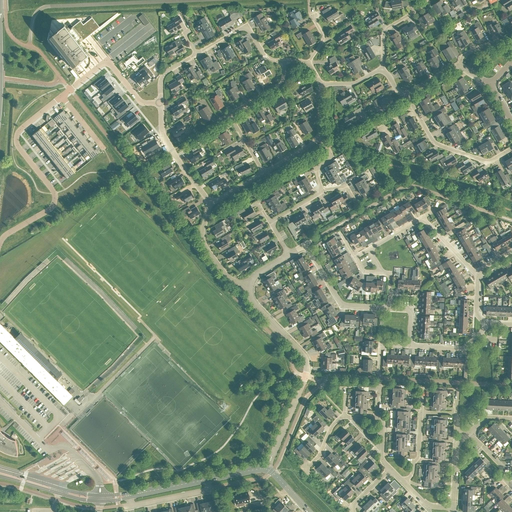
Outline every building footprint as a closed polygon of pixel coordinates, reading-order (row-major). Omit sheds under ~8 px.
[(390,1),(390,2),(388,2),(386,2),(384,8),(387,9),(392,8),(392,10),(402,8),(402,7),(404,6),(405,7),(410,4),(407,0),(405,0),(403,1),(402,1),(401,1),(400,0),(393,0),(394,0),(390,1)] [(511,0),(503,0),(501,2),(504,7),(506,6),(509,11),(511,9),(511,0)] [(437,14),(441,11),(443,15),(449,11),(446,5),(443,7),(440,1),(432,6),(437,14)] [(333,19),(336,24),(345,18),(342,13),(339,15),(335,8),(330,11),(328,8),(322,12),(323,15),(324,15),(329,22),(333,19)] [(300,15),(301,15),(299,11),(296,13),(294,10),(289,13),(292,20),(290,21),(292,24),(290,25),(293,29),(300,25),(298,21),(302,19),(300,15)] [(379,24),(377,20),(380,18),(377,12),(370,16),(370,17),(366,19),(365,20),(370,29),(379,24)] [(230,18),(229,17),(219,23),(223,30),(233,24),(232,22),(240,17),(238,13),(233,13),(230,15),(232,17),(230,18)] [(142,14),(138,17),(145,26),(149,23),(142,14)] [(260,26),(263,32),(271,27),(267,21),(268,21),(266,18),(264,19),(261,14),(253,19),(258,27),(260,26)] [(418,19),(422,27),(428,24),(428,25),(434,21),(429,14),(424,17),(423,16),(418,19)] [(179,24),(182,22),(179,16),(173,20),(175,22),(167,27),(171,34),(181,28),(179,24)] [(57,33),(50,38),(73,68),(80,62),(88,56),(79,44),(100,28),(92,18),(83,25),(80,21),(73,27),(68,30),(65,26),(57,33)] [(195,28),(198,33),(202,31),(207,40),(215,35),(212,30),(209,24),(208,24),(206,22),(207,22),(204,18),(197,22),(199,26),(195,28)] [(483,37),(480,31),(482,30),(477,21),(473,24),(475,26),(473,27),(475,29),(471,32),(472,33),(471,35),(473,36),(476,41),(483,37)] [(407,27),(406,26),(401,29),(406,36),(407,35),(409,39),(416,35),(414,31),(417,29),(413,23),(407,27)] [(491,33),(494,32),(497,37),(503,33),(500,26),(499,27),(497,24),(493,26),(492,24),(487,26),(491,33)] [(336,38),(340,45),(350,39),(348,34),(350,33),(351,33),(354,31),(350,26),(344,29),(346,32),(336,38)] [(303,36),(308,46),(316,41),(309,31),(303,34),(302,32),(296,35),(298,39),(303,36)] [(458,44),(461,49),(468,45),(463,36),(465,35),(463,31),(458,34),(460,38),(456,40),(456,41),(458,44)] [(268,43),(272,50),(282,44),(279,40),(281,39),(278,33),(273,36),(275,39),(268,43)] [(403,45),(404,45),(397,33),(391,36),(398,48),(401,46),(402,47),(404,46),(403,45)] [(174,43),(165,49),(169,55),(175,52),(177,55),(184,50),(181,45),(180,43),(181,43),(179,39),(173,42),(174,43)] [(248,44),(249,44),(247,41),(244,42),(242,39),(236,43),(240,49),(241,48),(245,54),(252,50),(248,44)] [(362,50),(369,61),(375,57),(370,47),(373,46),(369,40),(364,43),(367,47),(362,50)] [(447,43),(449,47),(442,51),(448,60),(455,56),(450,49),(453,47),(449,41),(447,43)] [(217,51),(221,58),(224,55),(227,60),(235,56),(229,46),(222,50),(222,49),(217,51)] [(428,60),(433,69),(440,65),(435,56),(438,54),(434,48),(428,52),(432,58),(428,60)] [(134,55),(124,63),(126,66),(126,67),(128,70),(135,63),(138,66),(145,61),(142,57),(138,60),(134,55)] [(201,61),(206,70),(210,67),(213,72),(220,68),(216,61),(213,63),(209,56),(201,61)] [(329,59),(330,65),(326,68),(330,74),(339,69),(337,65),(339,64),(334,56),(329,59)] [(348,58),(350,62),(346,65),(348,66),(349,67),(351,69),(352,68),(353,70),(352,71),(353,73),(352,74),(353,75),(361,70),(359,65),(362,63),(359,57),(355,59),(353,56),(348,58)] [(422,70),(426,68),(422,61),(416,64),(417,66),(413,68),(418,77),(424,74),(422,70)] [(264,66),(260,68),(259,66),(260,66),(258,63),(253,66),(255,71),(258,76),(261,75),(263,73),(266,77),(271,74),(269,69),(267,70),(264,66)] [(147,80),(153,75),(146,66),(140,71),(142,74),(135,79),(140,85),(143,83),(145,85),(149,83),(147,80)] [(185,70),(187,74),(187,75),(190,80),(196,77),(197,80),(203,77),(199,70),(196,73),(192,66),(185,70)] [(402,78),(403,77),(406,83),(412,79),(405,67),(398,71),(402,78)] [(242,82),(248,92),(255,88),(250,80),(253,78),(249,72),(244,76),(247,80),(242,82)] [(169,86),(173,93),(183,88),(180,83),(184,81),(180,75),(176,78),(178,81),(169,86)] [(455,85),(457,87),(466,82),(463,77),(458,80),(457,77),(451,81),(454,86),(455,85)] [(381,86),(382,85),(378,78),(367,84),(372,91),(375,89),(377,92),(383,89),(381,86)] [(99,80),(93,85),(96,88),(97,87),(100,92),(110,84),(106,79),(101,83),(99,80)] [(230,82),(231,83),(231,87),(232,89),(226,92),(232,101),(239,97),(236,93),(240,91),(233,80),(230,82)] [(467,92),(466,89),(469,87),(466,82),(457,87),(455,89),(457,92),(457,91),(460,96),(467,92)] [(503,88),(504,90),(502,91),(504,94),(506,94),(506,93),(510,100),(511,99),(511,85),(510,82),(504,85),(503,88)] [(110,84),(100,92),(101,92),(102,91),(104,94),(102,95),(103,97),(101,99),(103,102),(110,97),(108,94),(114,89),(110,84)] [(298,93),(300,92),(302,96),(313,90),(309,84),(299,89),(298,87),(292,90),(295,95),(298,93)] [(224,106),(219,97),(221,96),(218,90),(215,91),(217,95),(210,100),(216,111),(224,106)] [(470,98),(472,102),(481,96),(478,91),(472,95),(470,92),(464,95),(467,100),(470,98)] [(338,98),(342,105),(347,102),(348,104),(356,99),(353,93),(350,95),(348,92),(345,94),(344,92),(340,94),(341,96),(338,98)] [(419,102),(422,108),(430,103),(428,100),(431,98),(429,93),(423,97),(425,99),(419,102)] [(372,101),(376,107),(380,104),(384,111),(389,108),(388,105),(393,102),(389,95),(380,101),(378,98),(372,101)] [(112,98),(107,102),(114,110),(124,101),(120,96),(114,101),(112,98)] [(471,107),(474,112),(480,109),(478,105),(484,102),(481,96),(472,102),(474,105),(471,107)] [(178,105),(171,110),(175,117),(180,114),(180,115),(183,113),(182,113),(186,111),(183,106),(188,103),(184,97),(176,102),(178,105)] [(288,107),(282,97),(279,99),(280,100),(277,101),(278,102),(273,105),(278,113),(288,107)] [(298,106),(299,108),(302,106),(305,112),(310,109),(311,110),(314,108),(309,99),(298,106)] [(124,101),(114,110),(118,114),(116,116),(118,119),(124,114),(122,111),(128,106),(124,101)] [(430,103),(422,108),(426,113),(431,110),(433,112),(440,108),(437,103),(432,106),(430,103)] [(195,107),(198,112),(199,111),(205,122),(213,118),(206,107),(203,109),(201,104),(195,107)] [(358,116),(364,113),(361,107),(342,118),(344,122),(345,122),(346,125),(352,121),(352,122),(357,119),(354,115),(357,114),(358,116)] [(480,116),(482,119),(491,114),(488,108),(482,112),(480,109),(474,112),(477,117),(480,116)] [(259,119),(259,120),(260,121),(261,121),(264,119),(267,123),(273,119),(270,114),(266,116),(263,109),(256,113),(259,119)] [(434,117),(437,122),(448,116),(447,116),(446,113),(445,113),(442,109),(437,112),(438,114),(434,117)] [(69,118),(71,117),(67,112),(65,114),(63,111),(53,119),(56,122),(60,119),(63,123),(69,118)] [(130,127),(139,120),(134,114),(128,118),(126,116),(121,121),(123,123),(126,121),(130,127)] [(491,114),(482,119),(484,122),(481,124),(484,129),(490,126),(488,123),(494,119),(491,114)] [(400,118),(404,125),(406,124),(411,131),(418,127),(412,118),(409,119),(408,117),(404,119),(402,116),(400,118)] [(448,116),(437,122),(440,128),(445,125),(446,128),(452,124),(450,122),(451,121),(448,116),(447,116),(448,116)] [(75,126),(77,124),(73,119),(71,121),(69,118),(63,123),(59,126),(62,129),(65,126),(69,130),(75,125),(75,126)] [(251,130),(253,133),(259,130),(254,123),(251,124),(247,118),(241,122),(247,132),(251,130)] [(298,126),(304,135),(312,131),(306,121),(305,122),(303,120),(301,121),(295,124),(297,127),(298,126)] [(171,132),(176,139),(184,133),(182,130),(185,128),(181,122),(176,125),(177,128),(171,132)] [(400,134),(402,138),(407,135),(403,128),(401,130),(397,123),(391,127),(396,136),(400,134)] [(446,134),(449,139),(456,134),(455,131),(457,130),(454,124),(447,128),(449,132),(446,134)] [(83,132),(79,127),(77,128),(75,126),(75,125),(69,130),(65,133),(67,136),(71,133),(74,137),(80,132),(81,133),(83,132)] [(143,136),(149,132),(143,125),(134,133),(140,140),(143,137),(143,136)] [(493,125),(487,129),(489,132),(491,131),(497,141),(505,137),(498,126),(495,128),(493,125)] [(40,129),(32,135),(36,140),(43,134),(45,132),(42,128),(40,129)] [(287,139),(292,148),(298,144),(293,135),(295,134),(292,129),(287,132),(290,137),(287,139)] [(366,129),(360,133),(363,140),(367,137),(368,140),(377,135),(374,129),(368,132),(366,129)] [(43,134),(36,140),(39,144),(47,138),(49,136),(45,132),(43,134)] [(88,139),(84,134),(83,135),(81,133),(80,132),(74,137),(71,140),(73,144),(77,141),(80,145),(86,140),(87,140),(88,139)] [(217,135),(218,137),(219,136),(223,142),(224,141),(226,144),(231,142),(229,138),(230,137),(228,134),(227,135),(226,132),(221,135),(220,133),(217,135)] [(391,145),(396,153),(400,151),(397,146),(399,145),(398,143),(398,142),(397,140),(395,141),(394,139),(392,141),(391,139),(390,139),(387,134),(382,138),(387,147),(391,145)] [(456,134),(449,139),(452,144),(455,142),(457,145),(464,141),(461,136),(458,137),(456,134)] [(273,143),(269,135),(265,138),(269,145),(273,143)] [(47,138),(39,144),(42,148),(50,142),(47,138),(49,137),(49,136),(47,138)] [(486,142),(483,144),(488,152),(493,148),(490,144),(493,142),(490,136),(484,139),(486,142)] [(409,145),(411,148),(415,146),(419,152),(430,146),(426,139),(418,143),(417,140),(409,145)] [(94,146),(90,141),(89,143),(87,140),(86,140),(80,145),(76,148),(79,151),(83,148),(86,152),(92,147),(94,146)] [(146,141),(140,145),(142,148),(145,147),(149,154),(159,147),(155,141),(148,144),(146,141)] [(50,142),(42,148),(46,152),(53,146),(54,146),(54,145),(53,146),(50,142)] [(277,148),(279,152),(286,149),(283,144),(282,145),(280,142),(277,144),(276,142),(271,145),(274,150),(277,148)] [(269,149),(266,143),(265,144),(258,148),(260,151),(258,152),(264,162),(271,157),(267,151),(269,149)] [(488,152),(483,144),(478,147),(478,146),(475,148),(475,149),(473,149),(472,151),(479,154),(479,155),(479,154),(480,154),(481,154),(482,154),(482,155),(488,152)] [(199,153),(202,151),(199,145),(191,150),(193,153),(188,156),(192,163),(202,157),(199,153)] [(53,146),(46,152),(49,157),(57,150),(59,149),(58,150),(54,146),(53,146)] [(100,153),(96,148),(94,150),(92,147),(86,152),(82,155),(85,158),(89,155),(92,159),(100,153)] [(225,152),(228,157),(232,155),(235,160),(244,155),(240,147),(235,150),(233,147),(225,152)] [(57,150),(49,157),(53,161),(60,155),(62,153),(59,149),(57,150)] [(428,158),(430,161),(436,158),(437,160),(443,156),(442,154),(439,156),(435,150),(431,152),(430,150),(424,153),(427,159),(428,158)] [(220,151),(216,153),(220,161),(224,158),(220,151)] [(60,155),(53,161),(56,165),(64,159),(65,157),(63,159),(60,155),(62,153),(60,155)] [(64,159),(56,165),(60,170),(67,164),(69,162),(65,157),(64,159)] [(457,162),(456,161),(457,161),(456,159),(455,159),(453,157),(447,160),(445,157),(439,161),(443,167),(445,166),(446,168),(457,162)] [(207,167),(200,171),(203,178),(214,171),(212,168),(216,166),(212,159),(205,164),(207,167)] [(328,178),(337,173),(340,172),(337,168),(339,167),(336,161),(326,167),(329,171),(325,173),(328,178)] [(67,164),(60,170),(63,174),(71,168),(73,167),(71,168),(68,164),(69,162),(67,164)] [(171,168),(172,167),(170,162),(158,169),(163,177),(173,171),(171,168)] [(456,166),(459,171),(461,170),(464,174),(467,173),(467,172),(473,169),(469,162),(464,165),(463,162),(456,166)] [(248,164),(244,166),(242,163),(234,168),(236,172),(239,170),(242,175),(245,174),(245,175),(252,171),(248,164)] [(71,168),(63,174),(67,179),(75,173),(77,172),(73,167),(71,168)] [(471,174),(474,179),(477,177),(480,182),(484,180),(489,178),(485,170),(478,174),(477,171),(471,174)] [(506,179),(504,176),(501,170),(495,173),(500,182),(502,186),(508,183),(506,180),(506,179)] [(337,173),(328,178),(332,184),(338,181),(340,184),(347,180),(344,175),(339,177),(337,173)] [(355,184),(358,189),(366,184),(365,181),(368,179),(365,174),(359,178),(361,180),(355,184)] [(209,183),(213,190),(221,185),(223,188),(229,184),(225,179),(222,181),(219,177),(209,183)] [(184,184),(181,178),(177,180),(174,179),(167,182),(170,187),(169,188),(172,192),(176,190),(176,189),(184,184)] [(299,185),(301,188),(309,183),(306,178),(300,181),(299,179),(293,182),(296,187),(299,185)] [(366,184),(358,189),(361,194),(367,191),(369,195),(376,191),(373,184),(371,185),(370,182),(366,184)] [(306,192),(312,189),(309,183),(301,188),(298,190),(303,197),(308,194),(306,192)] [(267,200),(270,206),(278,201),(276,198),(280,196),(277,190),(270,194),(272,197),(267,200)] [(177,200),(181,197),(185,203),(194,197),(190,191),(184,195),(184,194),(182,195),(181,193),(175,197),(177,200)] [(340,194),(335,197),(339,204),(342,202),(344,205),(349,202),(346,195),(342,197),(340,194)] [(339,204),(335,197),(330,200),(332,203),(328,205),(332,212),(338,209),(336,206),(339,204)] [(423,199),(419,202),(423,210),(428,207),(427,205),(430,203),(427,197),(426,197),(425,197),(423,198),(423,199)] [(423,210),(419,202),(417,200),(413,202),(413,204),(411,205),(413,210),(415,213),(418,211),(418,212),(423,210)] [(278,201),(270,206),(273,212),(279,208),(280,211),(287,208),(284,202),(280,204),(278,201)] [(320,202),(315,205),(320,213),(323,212),(324,213),(329,210),(326,205),(323,206),(320,202)] [(409,202),(404,205),(412,220),(414,218),(411,212),(411,211),(413,210),(411,205),(409,202)] [(435,213),(438,217),(444,214),(447,213),(444,208),(447,206),(445,204),(440,207),(441,210),(435,213)] [(320,213),(315,205),(310,208),(313,212),(310,214),(313,219),(318,216),(317,215),(320,213)] [(399,207),(400,208),(404,215),(406,214),(407,215),(411,220),(412,220),(404,205),(399,207)] [(189,215),(191,219),(200,214),(196,207),(190,210),(189,207),(182,211),(185,217),(189,215)] [(400,208),(395,211),(400,219),(404,216),(404,215),(400,208)] [(237,213),(239,216),(242,214),(246,220),(255,215),(252,209),(246,212),(244,209),(237,213)] [(395,211),(391,214),(390,214),(394,221),(395,222),(400,219),(395,211)] [(302,212),(297,215),(302,224),(304,226),(308,224),(309,225),(313,223),(308,215),(305,217),(302,212)] [(390,213),(385,216),(390,223),(394,221),(390,214),(391,214),(390,213)] [(438,220),(440,223),(447,219),(444,214),(438,217),(439,219),(438,220)] [(302,224),(297,215),(292,218),(294,221),(289,224),(290,227),(289,228),(294,236),(297,235),(296,233),(302,229),(299,226),(302,224)] [(385,216),(380,218),(384,225),(385,226),(387,225),(391,230),(393,229),(393,228),(390,224),(390,223),(385,216)] [(378,221),(374,224),(378,231),(377,231),(378,232),(383,229),(382,227),(384,225),(380,218),(378,220),(378,221)] [(443,226),(444,227),(450,224),(447,219),(440,223),(442,226),(443,226)] [(249,226),(250,226),(253,232),(263,227),(259,220),(254,223),(253,220),(245,224),(246,226),(249,226)] [(460,227),(466,224),(464,222),(455,227),(452,222),(450,224),(444,227),(447,232),(452,228),(454,231),(460,227)] [(456,233),(459,238),(465,234),(465,235),(467,233),(465,230),(470,226),(471,225),(469,222),(466,224),(460,227),(462,230),(456,233)] [(226,232),(224,228),(225,227),(222,223),(215,227),(216,229),(213,231),(217,238),(224,233),(226,232)] [(373,223),(368,226),(373,233),(377,231),(378,231),(374,224),(373,223)] [(364,228),(364,229),(368,236),(373,233),(368,226),(364,228)] [(364,229),(360,232),(364,240),(369,237),(368,236),(364,229)] [(415,231),(411,233),(413,236),(415,235),(417,239),(420,238),(425,234),(423,230),(417,233),(415,231)] [(359,241),(355,235),(353,231),(348,234),(347,233),(345,234),(351,245),(354,243),(354,244),(359,242),(359,241)] [(258,233),(253,236),(256,241),(259,239),(261,242),(269,238),(266,232),(259,236),(258,233)] [(360,232),(355,235),(359,241),(359,242),(359,243),(364,240),(360,232)] [(465,234),(459,238),(460,239),(459,240),(461,243),(470,238),(467,233),(465,235),(465,234)] [(223,242),(217,245),(221,251),(230,246),(227,242),(231,239),(228,234),(221,238),(223,242)] [(420,238),(422,243),(429,239),(427,235),(426,236),(425,234),(420,238)] [(505,237),(502,239),(506,246),(510,244),(509,243),(510,242),(507,236),(506,234),(504,235),(505,237)] [(496,235),(494,237),(497,242),(501,248),(502,247),(503,248),(506,246),(502,239),(499,241),(496,235)] [(330,236),(323,240),(324,243),(325,243),(328,247),(336,243),(338,241),(335,237),(333,238),(332,239),(330,236)] [(497,242),(494,237),(493,238),(494,240),(491,242),(490,239),(487,241),(490,246),(493,244),(496,250),(501,248),(497,242)] [(470,238),(461,243),(463,247),(464,246),(465,248),(473,243),(471,238),(470,238)] [(422,243),(425,248),(431,244),(430,243),(431,242),(429,239),(422,243)] [(328,247),(327,248),(330,253),(337,248),(336,246),(337,244),(340,242),(339,241),(338,241),(336,243),(328,247)] [(270,246),(266,249),(269,255),(274,252),(273,250),(277,248),(274,242),(270,245),(270,246)] [(464,250),(466,253),(476,248),(474,245),(475,245),(473,243),(465,248),(466,249),(464,250)] [(427,250),(428,253),(435,249),(433,245),(432,246),(431,244),(425,248),(422,250),(423,252),(427,250)] [(238,258),(235,254),(239,252),(236,246),(229,249),(231,252),(225,255),(228,259),(229,259),(230,262),(238,258)] [(333,261),(334,260),(340,257),(338,254),(340,253),(337,248),(330,253),(332,257),(331,258),(333,261)] [(470,256),(470,258),(476,254),(479,253),(476,248),(466,253),(468,257),(470,256)] [(428,253),(426,254),(428,259),(431,257),(431,258),(437,254),(436,252),(437,252),(435,249),(428,253)] [(476,254),(470,258),(473,262),(481,257),(479,253),(476,254)] [(243,262),(236,265),(240,272),(249,266),(246,263),(252,259),(249,254),(241,259),(243,262)] [(428,259),(427,260),(430,264),(429,265),(430,268),(435,265),(434,262),(438,259),(440,259),(437,254),(431,258),(431,257),(428,259)] [(334,260),(337,265),(345,260),(346,260),(351,257),(350,255),(345,258),(344,258),(343,258),(342,255),(340,257),(334,260)] [(296,264),(297,267),(305,263),(302,257),(296,260),(295,258),(290,261),(292,266),(296,264)] [(337,265),(339,269),(340,269),(346,266),(347,265),(345,260),(337,265)] [(444,269),(446,268),(452,264),(449,260),(443,263),(442,261),(437,264),(438,266),(441,265),(444,269)] [(297,274),(299,277),(304,274),(303,271),(308,268),(305,263),(297,267),(300,272),(297,274)] [(338,270),(341,275),(356,266),(355,264),(349,268),(348,268),(346,266),(340,269),(339,269),(338,270)] [(446,268),(449,273),(456,269),(454,265),(453,266),(452,264),(446,268)] [(341,275),(344,279),(349,277),(352,275),(350,272),(351,271),(357,268),(356,266),(341,275)] [(448,277),(449,279),(458,274),(457,273),(458,272),(456,269),(449,273),(450,276),(448,277)] [(504,269),(499,272),(503,280),(508,277),(505,272),(504,269)] [(263,282),(267,287),(274,282),(273,279),(276,278),(274,275),(275,275),(273,272),(267,275),(269,278),(263,282)] [(499,272),(494,275),(499,283),(503,280),(499,272)] [(305,280),(307,283),(314,278),(311,273),(306,276),(304,274),(299,277),(296,278),(298,281),(300,279),(302,282),(305,280)] [(453,280),(455,283),(462,278),(460,275),(459,276),(458,274),(449,279),(450,281),(453,280)] [(401,290),(403,290),(404,275),(402,275),(402,279),(401,280),(398,280),(398,277),(394,277),(394,284),(398,284),(397,288),(401,289),(401,290)] [(494,275),(490,278),(494,285),(499,283),(494,275)] [(305,287),(308,292),(313,289),(312,287),(317,284),(314,278),(307,283),(308,286),(305,287)] [(348,285),(353,288),(358,281),(353,278),(348,285)] [(454,287),(455,289),(463,284),(463,282),(464,282),(462,278),(455,283),(456,286),(454,287)] [(494,285),(490,278),(485,280),(489,288),(494,285)] [(358,281),(353,288),(358,291),(362,284),(358,281)] [(377,281),(376,283),(377,283),(376,290),(382,290),(382,291),(385,291),(385,282),(382,282),(382,281),(377,281)] [(274,282),(267,287),(270,292),(275,289),(277,292),(282,288),(279,284),(276,285),(274,282)] [(454,294),(456,297),(460,296),(462,295),(460,292),(466,289),(463,284),(455,289),(454,290),(456,293),(454,294)] [(313,293),(316,298),(323,294),(320,288),(315,292),(313,289),(308,292),(307,293),(308,296),(313,293)] [(277,304),(284,299),(288,298),(283,290),(277,293),(275,294),(277,297),(273,299),(277,304)] [(323,294),(316,298),(317,301),(314,303),(317,308),(323,305),(321,302),(327,299),(323,294)] [(454,305),(457,305),(467,305),(467,300),(460,300),(460,296),(456,297),(454,297),(454,305)] [(284,299),(277,304),(280,309),(285,306),(287,309),(292,305),(291,303),(288,305),(284,299)] [(324,310),(326,314),(334,310),(331,305),(330,306),(328,303),(320,308),(322,311),(324,310)] [(289,318),(289,319),(297,314),(295,311),(298,309),(296,305),(291,308),(292,311),(286,315),(288,318),(289,318)] [(334,310),(326,314),(329,319),(327,320),(329,323),(327,323),(329,326),(337,322),(334,316),(337,315),(334,310)] [(297,314),(289,319),(290,320),(289,321),(291,324),(298,320),(300,323),(305,320),(302,316),(301,317),(300,316),(299,317),(297,314)] [(369,325),(369,323),(368,323),(369,314),(363,314),(363,318),(360,317),(360,325),(369,325)] [(368,323),(369,323),(374,323),(374,326),(377,326),(377,318),(374,318),(374,314),(369,314),(368,323)] [(320,322),(316,315),(311,317),(313,320),(315,318),(318,323),(320,322)] [(340,326),(350,327),(350,315),(345,315),(344,319),(341,318),(341,323),(340,323),(340,326)] [(350,315),(350,327),(355,327),(358,327),(359,317),(356,316),(356,315),(350,315)] [(302,331),(303,332),(310,328),(308,325),(312,323),(309,319),(304,322),(306,324),(299,328),(301,332),(302,331)] [(0,340),(29,370),(64,405),(73,396),(56,379),(62,374),(42,355),(39,358),(37,355),(40,352),(20,333),(15,338),(0,323),(0,340)] [(465,333),(466,328),(459,328),(456,327),(456,328),(453,328),(453,333),(450,332),(449,335),(452,336),(458,336),(459,333),(465,333)] [(310,328),(303,332),(303,334),(302,334),(305,338),(311,334),(313,336),(318,333),(316,329),(312,331),(310,328)] [(315,345),(316,346),(324,342),(322,338),(325,336),(323,332),(318,335),(319,338),(312,342),(314,346),(315,345)] [(364,341),(364,346),(373,347),(373,341),(369,341),(369,338),(363,338),(363,341),(364,341)] [(324,342),(316,346),(317,347),(316,348),(318,352),(325,348),(326,350),(331,347),(329,343),(326,345),(324,342)] [(373,347),(364,346),(364,352),(361,352),(361,355),(369,355),(369,352),(372,352),(373,347)] [(392,367),(392,364),(392,350),(391,350),(391,354),(390,355),(387,355),(386,357),(383,357),(382,367),(392,367)] [(408,366),(411,367),(412,359),(409,359),(409,356),(405,356),(405,351),(403,351),(403,364),(408,365),(408,366)] [(414,368),(420,368),(420,352),(419,352),(418,356),(418,357),(415,356),(415,359),(412,359),(411,367),(414,367),(414,368)] [(435,368),(439,369),(439,360),(436,360),(437,358),(433,357),(433,353),(431,352),(431,366),(435,366),(435,368)] [(444,367),(448,367),(448,353),(447,353),(446,357),(446,358),(443,358),(442,360),(439,360),(439,369),(444,369),(444,367)] [(459,354),(459,367),(464,368),(464,370),(467,370),(467,362),(464,362),(465,359),(461,359),(461,358),(461,354),(459,354)] [(323,361),(323,363),(332,363),(332,360),(336,360),(336,355),(330,355),(330,358),(322,357),(322,361),(323,361)] [(363,359),(363,365),(372,365),(372,360),(368,360),(368,357),(361,356),(361,359),(363,359)] [(332,363),(323,363),(323,364),(322,364),(321,368),(329,369),(329,372),(335,372),(335,367),(331,367),(332,363)] [(372,365),(363,365),(363,368),(360,368),(360,373),(368,374),(368,371),(371,371),(372,365)] [(398,385),(398,397),(403,397),(406,397),(406,394),(405,394),(405,389),(400,388),(400,385),(398,385)] [(360,400),(360,414),(367,414),(367,411),(362,411),(362,408),(368,409),(368,403),(366,403),(366,400),(360,400)] [(319,412),(326,419),(329,416),(331,418),(335,414),(330,410),(328,412),(323,407),(322,407),(321,406),(320,406),(319,407),(319,408),(318,409),(318,410),(318,411),(319,411),(319,412)] [(403,408),(403,420),(411,420),(410,417),(410,412),(405,411),(405,408),(403,408)] [(323,427),(319,423),(321,421),(320,420),(321,419),(317,414),(313,418),(314,420),(314,422),(316,423),(313,426),(319,432),(324,428),(323,427)] [(403,420),(402,431),(404,431),(404,428),(409,429),(410,423),(411,420),(403,420)] [(487,429),(491,433),(498,426),(494,422),(487,429)] [(319,432),(313,426),(310,429),(308,426),(304,430),(308,434),(310,432),(315,437),(319,432)] [(491,433),(495,437),(502,430),(498,426),(491,433)] [(17,447),(17,445),(16,443),(16,442),(15,440),(14,440),(13,439),(12,439),(10,438),(9,437),(7,436),(6,435),(4,433),(0,437),(0,430),(1,430),(0,428),(0,449),(0,450),(2,450),(3,451),(5,452),(6,453),(8,453),(9,454),(11,454),(13,455),(14,455),(16,455),(18,456),(18,454),(18,452),(18,450),(17,449),(17,447)] [(341,438),(343,441),(350,434),(345,430),(341,434),(339,432),(335,436),(334,438),(337,441),(341,438)] [(495,437),(499,441),(505,434),(502,430),(495,437)] [(350,434),(343,441),(348,445),(343,449),(345,451),(351,445),(350,443),(354,439),(350,434)] [(506,441),(509,438),(505,434),(499,441),(501,443),(502,445),(503,445),(506,441)] [(306,444),(304,446),(310,453),(315,449),(310,444),(313,441),(308,436),(303,441),(306,444)] [(401,457),(400,457),(400,459),(406,459),(406,458),(409,458),(409,457),(403,457),(403,451),(408,451),(408,446),(406,446),(406,443),(401,443),(401,457)] [(355,452),(357,455),(363,448),(359,444),(354,448),(353,446),(348,451),(352,455),(355,452)] [(310,453),(304,446),(299,450),(296,448),(293,450),(298,455),(301,453),(305,458),(310,453)] [(363,448),(357,455),(360,457),(357,460),(361,464),(365,459),(363,457),(368,453),(363,448)] [(435,459),(435,462),(437,462),(438,451),(433,451),(429,450),(430,453),(430,459),(435,459)] [(345,463),(338,456),(336,458),(333,456),(331,453),(325,458),(333,467),(334,466),(338,470),(340,468),(345,463)] [(480,458),(476,462),(482,468),(485,466),(486,468),(490,464),(484,458),(482,460),(480,458)] [(359,467),(360,468),(361,469),(364,467),(370,473),(374,469),(374,470),(377,467),(371,460),(365,464),(363,462),(359,467)] [(423,473),(431,473),(432,462),(430,462),(430,465),(424,464),(424,470),(423,473)] [(476,462),(472,465),(478,472),(482,468),(476,462)] [(316,469),(325,478),(330,472),(322,463),(316,469)] [(472,465),(468,469),(474,476),(478,472),(472,465)] [(360,472),(356,477),(362,483),(367,479),(362,474),(364,472),(361,469),(360,468),(358,470),(360,472)] [(474,476),(468,469),(464,473),(465,474),(463,476),(466,479),(465,484),(468,484),(469,483),(470,483),(472,481),(470,479),(474,476)] [(335,477),(334,479),(335,480),(339,476),(333,471),(331,473),(335,477)] [(430,488),(431,473),(423,473),(424,476),(423,482),(424,482),(424,484),(424,488),(430,488)] [(362,483),(356,477),(353,474),(347,480),(351,485),(353,483),(358,488),(362,483)] [(346,487),(343,489),(349,496),(354,491),(349,487),(351,485),(347,480),(343,484),(346,487)] [(388,482),(384,486),(393,496),(397,492),(396,490),(400,486),(394,480),(389,484),(388,482)] [(489,494),(493,498),(504,487),(502,485),(498,490),(495,487),(489,494)] [(393,496),(384,486),(380,490),(381,492),(379,494),(386,502),(393,496)] [(464,489),(463,495),(474,495),(475,490),(476,490),(476,487),(470,486),(470,489),(464,489)] [(493,498),(497,502),(501,498),(502,498),(504,496),(502,494),(506,489),(504,487),(493,498)] [(349,496),(343,489),(340,492),(338,489),(334,493),(338,497),(340,495),(345,500),(349,496)] [(236,495),(233,496),(235,505),(241,504),(250,502),(248,491),(236,494),(236,495)] [(495,504),(499,509),(510,498),(508,496),(504,500),(502,498),(501,498),(497,502),(495,504)] [(278,511),(284,506),(281,502),(282,501),(279,498),(274,503),(275,504),(272,507),(274,509),(273,510),(274,511),(277,511),(278,511)] [(371,499),(367,503),(373,510),(377,507),(378,507),(381,504),(375,498),(372,501),(371,499)] [(400,505),(404,509),(411,502),(407,498),(403,502),(400,500),(396,504),(398,507),(400,505)] [(499,509),(502,511),(504,511),(510,507),(508,505),(511,500),(511,499),(510,498),(499,509)] [(212,501),(206,502),(207,511),(220,511),(220,510),(217,510),(215,499),(212,499),(212,500),(212,501)] [(207,511),(206,502),(200,503),(200,502),(199,502),(197,502),(196,503),(198,511),(207,511)] [(250,504),(252,510),(261,508),(260,502),(250,504)] [(411,502),(404,509),(406,511),(413,511),(416,510),(414,508),(415,506),(411,502)] [(190,505),(184,506),(185,511),(195,511),(194,504),(193,503),(190,504),(190,505)] [(373,510),(367,503),(362,507),(366,510),(363,511),(374,511),(375,511),(373,510)]
